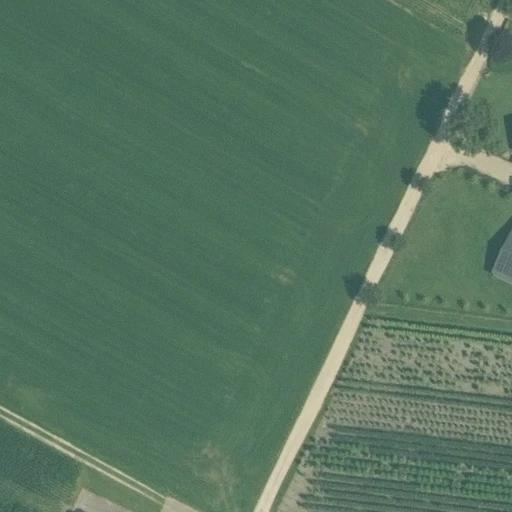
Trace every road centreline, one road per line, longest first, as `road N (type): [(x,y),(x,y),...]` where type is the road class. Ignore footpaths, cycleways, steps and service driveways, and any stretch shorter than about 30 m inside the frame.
road 1 (track): [(259,511),(504,0)]
road 2 (track): [(0,414),(164,501)]
